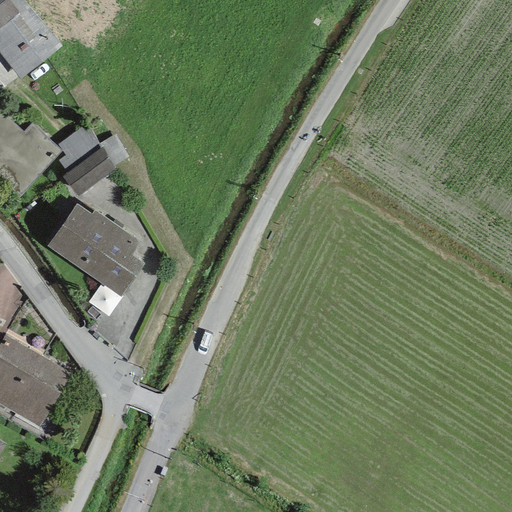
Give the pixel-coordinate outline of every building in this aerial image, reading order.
[(61,48),(22,0),(7,0),(18,12),(0,26),(0,53),(22,80),(61,48)] [(0,0),(0,26),(18,12),(7,0),(0,0)] [(0,112),(0,111),(0,183),(17,199),(52,162),(62,152),(32,124),(23,133),(0,112)] [(58,160),(66,173),(100,148),(98,144),(90,130),(85,133),(82,128),(58,144),(65,155),(58,160)] [(115,134),(98,144),(100,148),(103,146),(113,166),(128,157),(115,134)] [(66,173),(60,176),(76,197),(115,169),(113,166),(103,146),(100,148),(66,173)] [(76,204),(47,246),(121,298),(144,262),(132,255),(139,242),(121,229),(103,218),(93,212),(91,214),(76,204)] [(103,218),(121,229),(123,226),(105,215),(103,218)] [(71,374),(5,334),(0,342),(0,405),(39,428),(71,374)]
